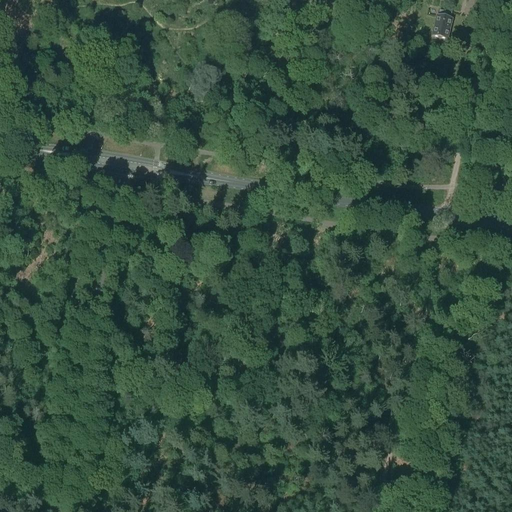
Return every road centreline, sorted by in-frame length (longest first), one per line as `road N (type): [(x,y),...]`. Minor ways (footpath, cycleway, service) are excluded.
road 1 (secondary): [(511,222),(119,163)]
road 2 (tertiary): [(56,511),(119,163)]
road 3 (track): [(373,511),(451,187)]
road 4 (unknown): [(441,239),(458,247),(475,273),(484,310),(436,478)]
road 5 (track): [(451,187),(495,0)]
road 6 (secondary): [(119,163),(0,143)]
